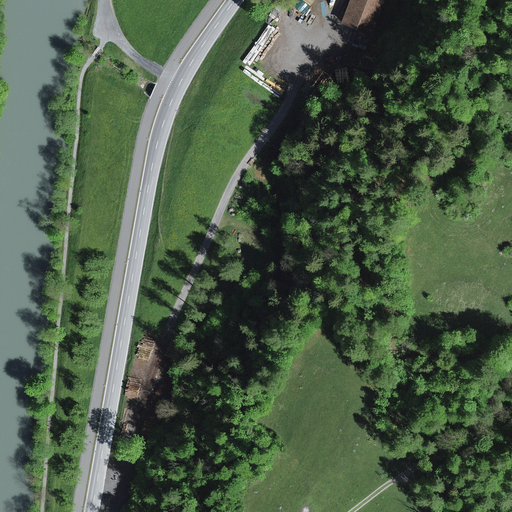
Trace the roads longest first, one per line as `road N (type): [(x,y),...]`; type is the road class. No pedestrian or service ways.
road 1 (unclassified): [(236,0),(183,77),(154,152),(92,511)]
road 2 (track): [(350,511),(485,414),(511,372)]
